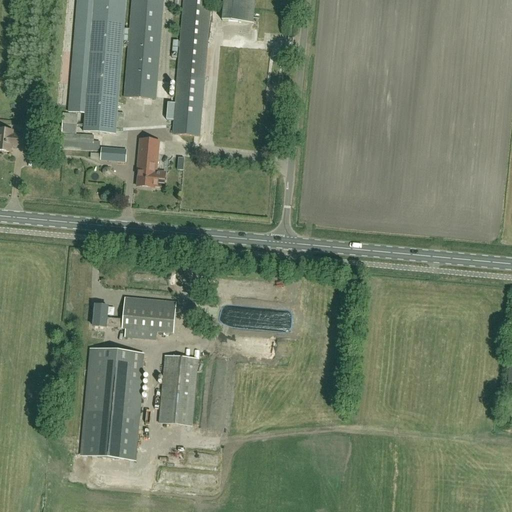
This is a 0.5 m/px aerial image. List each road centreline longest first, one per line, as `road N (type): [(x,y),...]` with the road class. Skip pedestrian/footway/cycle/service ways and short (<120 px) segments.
road 1 (secondary): [(282,243),(0,217)]
road 2 (unclassified): [(282,243),(309,0)]
road 3 (secondary): [(511,265),(282,243)]
